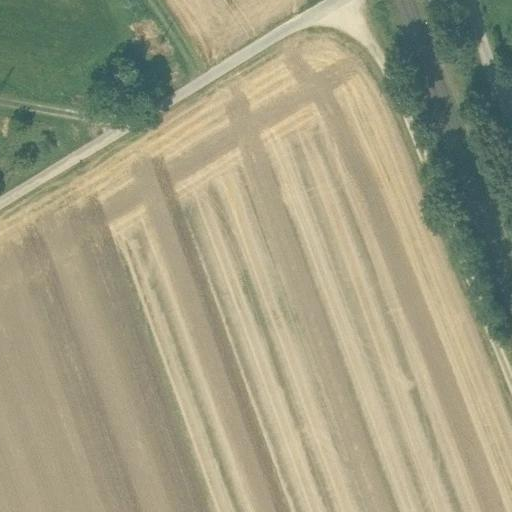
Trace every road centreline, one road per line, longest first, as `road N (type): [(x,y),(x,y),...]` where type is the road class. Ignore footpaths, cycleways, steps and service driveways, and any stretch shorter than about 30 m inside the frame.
road 1 (track): [(352,0),(414,116),(511,378)]
road 2 (unclassified): [(0,203),(328,0)]
road 3 (track): [(0,92),(130,124)]
